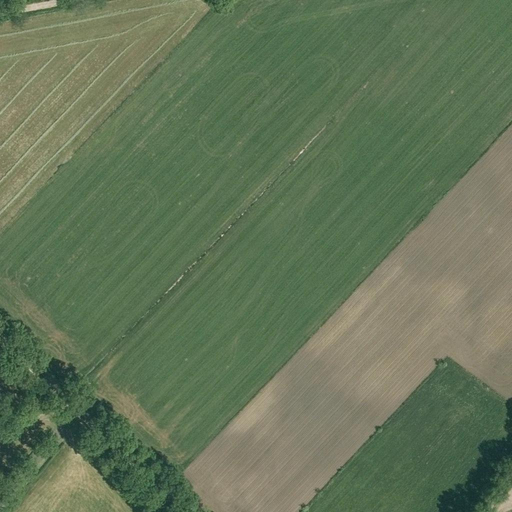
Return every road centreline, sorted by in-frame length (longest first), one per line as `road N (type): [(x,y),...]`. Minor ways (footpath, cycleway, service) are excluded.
road 1 (unclassified): [(186,511),(78,412)]
road 2 (residential): [(0,506),(78,412)]
